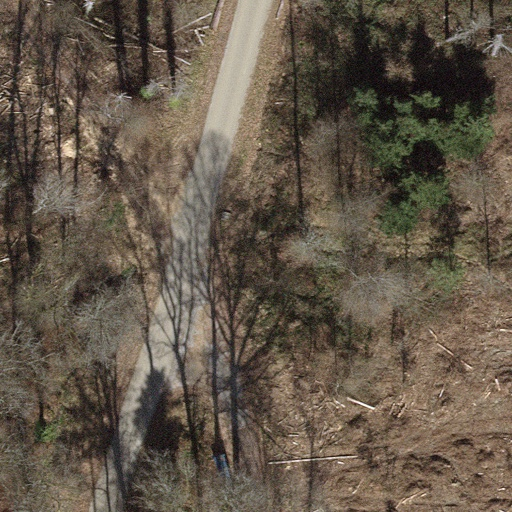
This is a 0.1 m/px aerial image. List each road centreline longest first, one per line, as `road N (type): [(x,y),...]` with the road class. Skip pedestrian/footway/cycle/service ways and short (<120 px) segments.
road 1 (track): [(258,0),(187,264),(106,511)]
road 2 (track): [(266,511),(187,264)]
